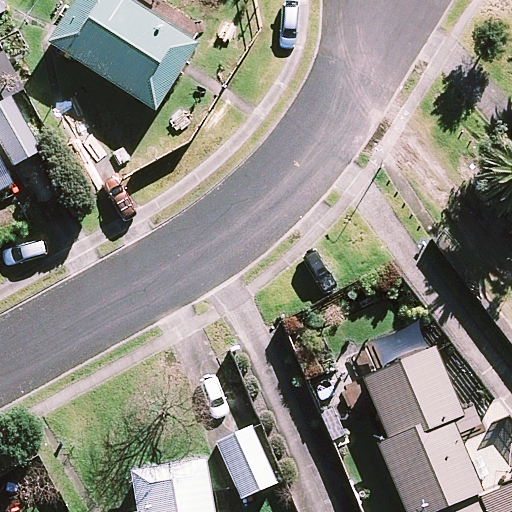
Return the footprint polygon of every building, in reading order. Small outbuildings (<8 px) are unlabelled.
[(75,0),(43,50),(150,119),(194,53),(112,0),(75,0)] [(70,152),(95,139),(68,89),(43,103),(70,152)] [(0,103),(0,155),(9,172),(39,156),(9,99),(0,103)] [(0,195),(8,191),(0,175),(0,195)] [(427,357),(357,386),(382,447),(372,451),(397,511),(446,511),(471,502),(477,499),(446,426),(455,422),(427,357)] [(232,492),(238,505),(274,488),(249,432),(212,448),(232,492)] [(201,465),(126,477),(131,511),(208,511),(206,495),(201,465)] [(511,511),(511,486),(476,502),(479,511),(511,511)] [(474,511),(471,502),(446,511),(474,511)]
